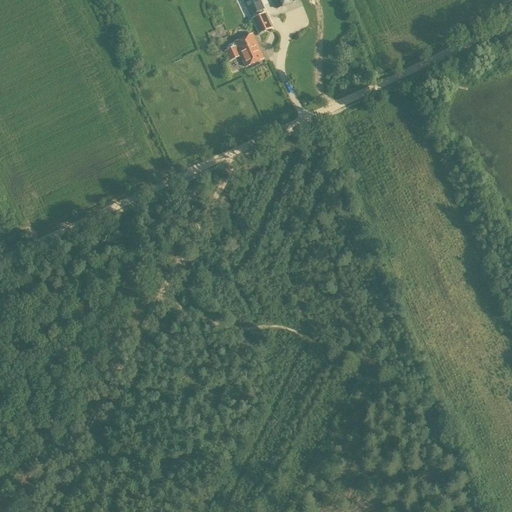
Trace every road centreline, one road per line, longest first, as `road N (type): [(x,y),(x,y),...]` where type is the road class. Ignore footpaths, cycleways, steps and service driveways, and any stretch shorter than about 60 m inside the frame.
road 1 (track): [(0,259),(511,25)]
road 2 (track): [(233,159),(41,511)]
